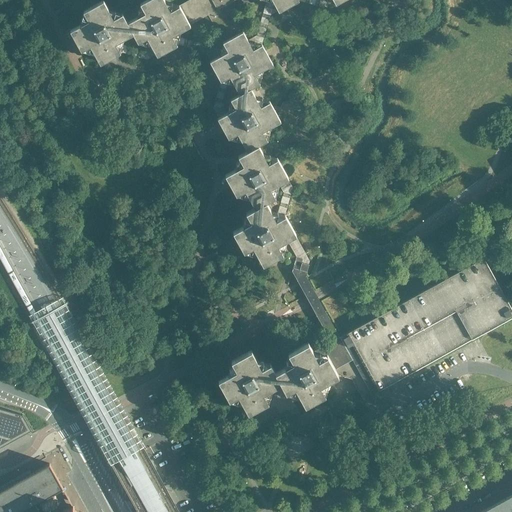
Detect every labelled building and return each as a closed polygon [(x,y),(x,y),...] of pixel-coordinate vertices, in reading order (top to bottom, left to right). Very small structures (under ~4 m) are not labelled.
[(270,156),(264,154),(258,144),(267,139),(268,136),(269,134),(269,133),(270,133),(269,132),(271,126),(280,121),(275,112),(270,101),(269,101),(267,100),(263,99),(262,99),(256,97),(251,88),(254,86),(260,83),(260,82),(261,76),(262,76),(262,75),(264,69),(273,64),(265,50),(262,44),(268,24),(269,20),(270,17),(271,15),(279,10),(279,11),(289,5),(291,4),(299,0),(326,8),(336,3),(341,0),(189,0),(179,6),(173,4),(172,3),(171,3),(165,2),(164,0),(146,0),(141,3),(140,7),(139,10),(138,10),(139,11),(138,14),(137,17),(128,22),(123,13),(122,13),(116,11),(115,11),(109,9),(103,0),(84,11),(83,17),(82,17),(82,18),(80,25),(71,30),(77,40),(82,49),(84,50),(88,51),(88,52),(89,51),(95,52),(101,62),(111,57),(120,52),(147,59),(157,54),(157,55),(172,47),(177,44),(187,47),(206,52),(211,61),(210,61),(215,71),(217,74),(221,81),(217,95),(213,108),(218,117),(218,118),(223,127),(229,137),(235,139),(236,140),(236,139),(242,141),(248,150),(239,155),(239,156),(238,160),(237,162),(236,162),(237,163),(235,169),(226,175),(231,185),(232,186),(236,194),(237,194),(250,198),(255,207),(246,212),(246,213),(245,219),(244,219),(244,220),(243,226),(233,231),(238,241),(244,251),(251,252),(251,253),(252,253),(258,255),(263,264),(273,258),(283,253),(282,253),(284,247),(285,246),(285,244),(286,241),(287,239),(296,257),(296,258),(294,264),(297,265),(300,266),(299,270),(303,271),(307,272),(309,264),(310,261),(295,234),(296,234),(290,223),(285,215),(293,188),(287,178),(288,177),(283,167),(277,158),(271,156),(270,155),(270,156)] [(295,120),(297,119),(298,118),(299,117),(300,115),(301,114),(301,112),(301,111),(301,109),(301,107),(300,106),(300,105),(298,103),(297,102),(296,101),(295,100),(292,100),(291,100),(289,100),(287,100),(286,101),(284,102),(283,103),(282,104),(282,105),(281,106),(281,108),(281,107),(283,108),(286,109),(288,109),(290,111),(291,112),(292,114),(293,115),(294,118),(295,119),(295,120)] [(360,374),(372,395),(380,390),(385,387),(387,386),(391,384),(393,383),(405,377),(511,317),(511,308),(483,257),(384,312),(341,336),(340,336),(347,350),(353,360),(360,374)] [(330,342),(313,351),(319,353),(320,353),(327,355),(335,369),(351,361),(353,360),(340,336),(330,342)] [(327,386),(328,380),(338,375),(335,369),(327,355),(320,353),(319,353),(313,351),(308,342),(298,347),(289,353),(286,359),(285,360),(286,362),(285,367),(275,372),(270,363),(264,362),(263,360),(262,361),(257,360),(251,350),(239,356),(232,360),(232,361),(230,367),(229,367),(230,368),(228,374),(219,379),(223,387),(224,389),(225,392),(229,399),(230,399),(236,401),(236,402),(237,401),(243,403),(249,412),(254,409),(268,402),(268,401),(269,395),(270,394),(270,393),(271,388),(281,383),(282,385),(285,391),(292,392),(293,394),(294,393),(299,394),(305,404),(315,399),(325,394),(325,393),(326,389),(326,387),(327,387),(327,386)] [(351,361),(335,369),(338,375),(349,378),(352,378),(358,391),(363,399),(368,397),(371,395),(372,395),(372,394),(360,374),(353,360),(351,361)] [(31,430),(23,414),(22,414),(21,414),(11,411),(0,407),(0,447),(1,447),(0,446),(4,444),(12,440),(13,440),(31,430)] [(39,511),(34,503),(63,487),(50,463),(32,473),(21,479),(11,484),(0,490),(0,511),(76,511),(74,507),(64,511),(39,511)] [(162,488),(149,465),(143,468),(139,471),(136,472),(132,475),(129,476),(139,495),(139,501),(140,502),(141,503),(141,504),(140,504),(140,505),(139,506),(142,511),(175,511),(164,492),(163,492),(162,492),(161,492),(161,491),(161,490),(161,489),(161,488),(162,488)] [(511,511),(511,494),(487,509),(481,511),(511,511)]
